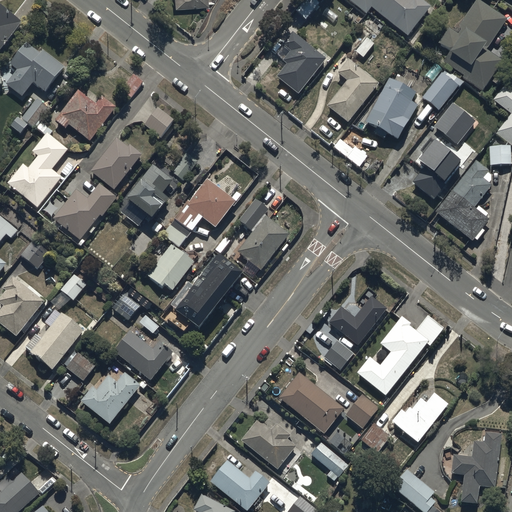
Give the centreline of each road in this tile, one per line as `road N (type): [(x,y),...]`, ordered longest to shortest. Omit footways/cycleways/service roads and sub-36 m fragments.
road 1 (residential): [(359,210),(135,501)]
road 2 (tertiary): [(359,210),(198,79)]
road 3 (tertiary): [(511,325),(359,210)]
road 4 (residential): [(135,501),(0,394)]
road 5 (tertiary): [(198,79),(97,0)]
